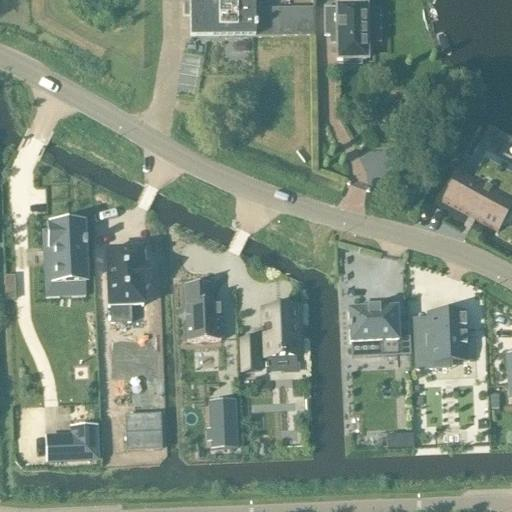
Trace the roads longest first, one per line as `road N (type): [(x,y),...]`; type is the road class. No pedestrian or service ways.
road 1 (tertiary): [(511,281),(467,256),(232,186),(0,58)]
road 2 (residential): [(511,502),(244,511)]
